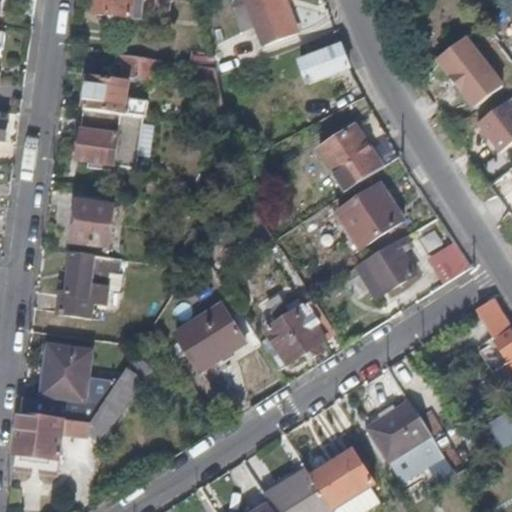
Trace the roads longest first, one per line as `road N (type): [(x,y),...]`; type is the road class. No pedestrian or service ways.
road 1 (residential): [(126,511),(502,277)]
road 2 (residential): [(0,369),(55,0)]
road 3 (residential): [(502,277),(443,184),(353,0)]
